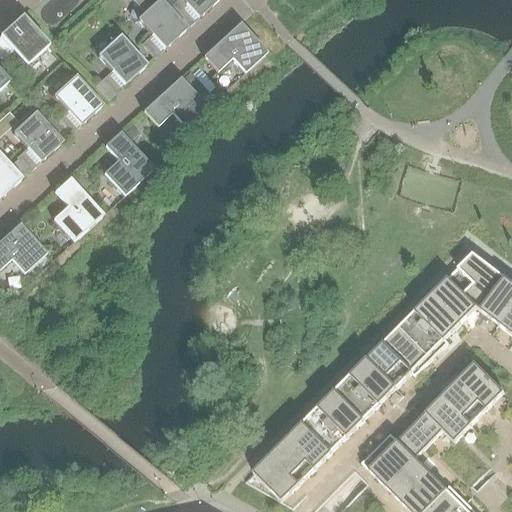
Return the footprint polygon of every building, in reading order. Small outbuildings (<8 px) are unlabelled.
[(186,32),(157,0),(132,0),(131,1),(144,16),(137,23),(164,52),(186,32)] [(177,0),(198,22),(220,1),(218,0),(177,0)] [(21,20),(0,38),(0,41),(25,70),(48,49),(21,20)] [(216,76),(231,63),(244,77),(266,56),(239,27),(202,61),(216,76)] [(146,68),(119,39),(97,59),(124,89),(146,68)] [(3,65),(0,68),(0,75),(5,81),(12,75),(3,65)] [(102,109),(75,79),(52,100),(79,129),(102,109)] [(156,130),(171,117),(184,132),(206,111),(179,82),(142,115),(156,130)] [(210,98),(196,83),(188,91),(202,106),(210,98)] [(62,145),(35,116),(12,136),(39,166),(62,145)] [(139,137),(132,130),(122,139),(129,146),(139,137)] [(103,178),(123,200),(153,173),(119,136),(104,150),(117,165),(103,178)] [(0,158),(0,201),(21,182),(0,158)] [(88,187),(79,177),(72,184),(81,193),(88,187)] [(52,223),(73,246),(102,219),(69,182),(54,196),(67,210),(52,223)] [(0,272),(10,263),(23,278),(46,257),(19,228),(0,244),(0,272)] [(459,270),(447,282),(477,312),(480,314),(505,282),(505,281),(478,261),(473,257),(459,270)] [(505,282),(480,314),(488,320),(498,328),(499,328),(511,310),(511,286),(505,281),(505,282)] [(432,298),(461,327),(477,312),(447,282),(441,289),(432,298)] [(416,314),(415,315),(448,347),(445,343),(461,327),(432,298),(424,306),(416,314)] [(511,310),(499,328),(511,338),(511,310)] [(400,330),(399,331),(432,363),(448,347),(415,315),(408,322),(400,330)] [(384,346),(383,347),(415,380),(432,363),(399,331),(392,338),(384,346)] [(368,362),(367,363),(396,392),(397,392),(412,377),(415,380),(383,347),(376,354),(368,362)] [(367,363),(351,380),(380,409),(381,408),(389,399),(395,394),(396,393),(396,392),(367,363)] [(475,367),(458,384),(488,413),(494,406),(504,396),(500,392),(475,367)] [(351,380),(334,396),(364,425),(365,424),(373,416),(378,411),(380,409),(351,380)] [(458,384),(442,400),(471,429),(478,422),(487,413),(488,413),(458,384)] [(334,396),(318,412),(347,441),(348,440),(357,432),(361,428),(364,425),(334,396)] [(428,415),(425,417),(443,434),(455,446),(459,441),(462,438),(470,430),(471,429),(442,400),(428,415)] [(318,412),(302,428),(331,457),(332,456),(341,448),(344,445),(347,441),(318,412)] [(423,419),(398,445),(415,462),(441,436),(443,434),(425,417),(424,418),(423,419)] [(302,428),(286,445),(315,474),(316,473),(324,464),(327,461),(331,457),(302,428)] [(366,463),(362,467),(379,484),(386,491),(415,462),(398,445),(391,438),(366,463)] [(286,445),(270,461),(299,490),(300,489),(308,480),(310,478),(315,474),(286,445)] [(270,461),(254,477),(255,478),(278,502),(280,503),(283,506),(283,505),(292,496),(299,490),(270,461)] [(415,462),(386,491),(387,492),(396,501),(402,507),(431,478),(415,462)] [(431,478),(402,507),(403,508),(406,511),(427,511),(446,493),(431,478)] [(446,493),(427,511),(459,511),(466,506),(450,490),(446,493)]
